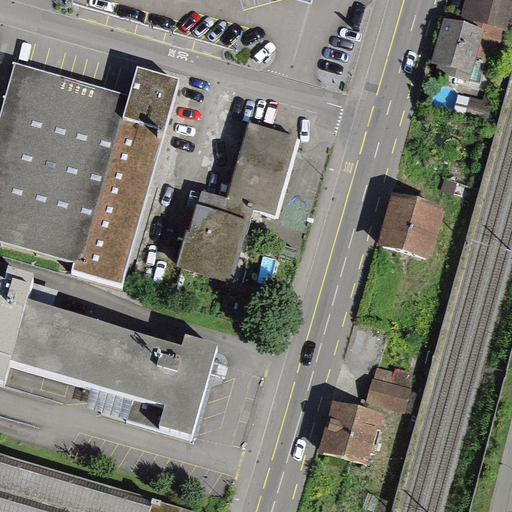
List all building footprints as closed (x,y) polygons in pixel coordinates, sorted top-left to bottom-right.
[(511,0),(465,0),(460,19),(472,22),(504,30),(511,32),(511,0)] [(504,30),(472,22),(472,24),(443,18),(435,49),(431,64),(437,65),(435,73),(480,84),(485,60),(496,63),(504,30)] [(130,96),(15,63),(0,115),(0,239),(75,261),(73,270),(121,283),(180,79),(138,67),(130,96)] [(493,103),(472,97),(467,115),(489,120),(493,103)] [(298,136),(249,122),(228,198),(202,190),(190,233),(187,232),(177,267),(232,283),(254,209),(275,215),(298,136)] [(457,183),(444,179),(440,191),(453,195),(457,183)] [(377,244),(428,259),(430,254),(433,255),(446,210),(443,210),(444,206),(419,199),(392,191),(377,244)] [(5,277),(0,275),(0,376),(4,378),(10,359),(93,384),(134,396),(127,419),(126,420),(158,429),(160,424),(192,434),(218,343),(185,334),(182,345),(27,298),(34,273),(9,265),(5,277)] [(394,372),(391,384),(408,388),(412,372),(395,367),(394,372)] [(377,368),(374,379),(391,384),(394,372),(377,368)] [(374,379),(373,379),(366,402),(412,416),(419,391),(408,388),(391,384),(374,379)] [(86,407),(127,419),(134,396),(93,384),(86,407)] [(385,414),(332,400),(319,452),(369,466),(371,460),(369,460),(377,428),(382,430),(385,418),(384,418),(385,414)] [(180,511),(182,508),(0,453),(0,511),(180,511)]
